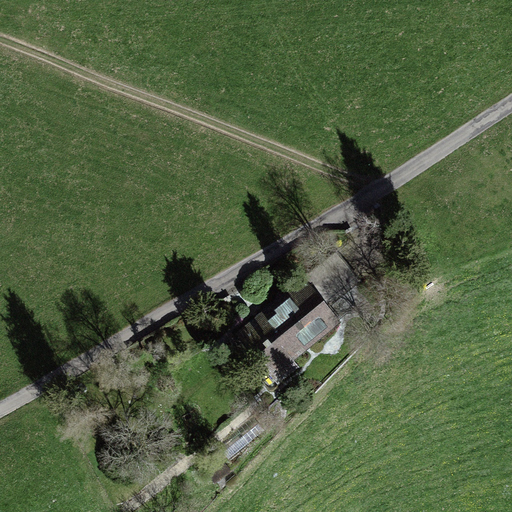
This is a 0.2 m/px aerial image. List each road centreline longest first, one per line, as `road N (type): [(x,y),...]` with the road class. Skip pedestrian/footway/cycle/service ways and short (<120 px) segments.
road 1 (unclassified): [(0,406),(328,223),(511,102)]
road 2 (track): [(0,51),(376,192)]
